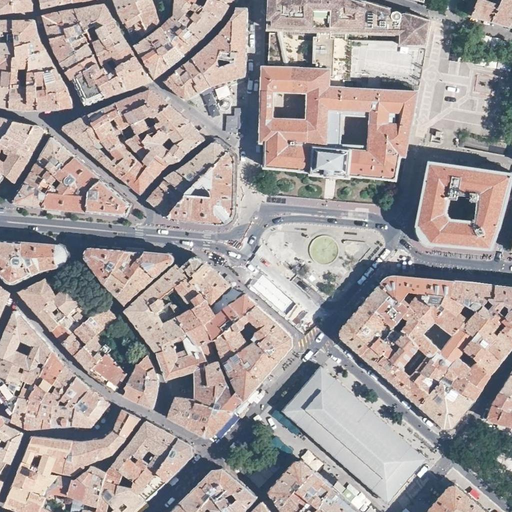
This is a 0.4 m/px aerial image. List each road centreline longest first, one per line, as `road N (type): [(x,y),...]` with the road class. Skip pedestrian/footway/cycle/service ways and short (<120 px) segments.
road 1 (residential): [(226,248),(207,235),(0,216)]
road 2 (residential): [(0,227),(226,248)]
